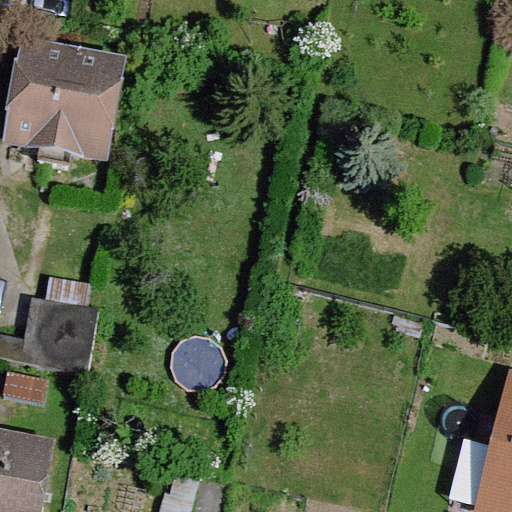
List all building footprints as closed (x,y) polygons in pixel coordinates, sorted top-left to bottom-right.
[(77,0),(22,0),(21,8),(75,17),(77,0)] [(124,69),(38,53),(21,142),(50,148),(47,164),(76,169),(80,152),(108,158),(124,69)] [(57,281),(53,302),(95,309),(98,288),(57,281)] [(95,309),(53,302),(35,312),(30,341),(3,336),(0,353),(0,357),(94,374),(105,310),(95,309)] [(0,511),(41,511),(52,448),(47,447),(48,439),(34,436),(33,445),(0,439),(0,511)] [(476,499),(484,440),(462,437),(453,495),(476,499)] [(491,511),(511,511),(511,453),(506,452),(491,511)]
